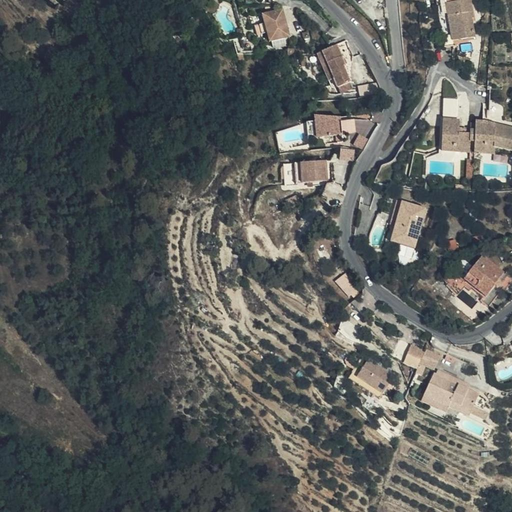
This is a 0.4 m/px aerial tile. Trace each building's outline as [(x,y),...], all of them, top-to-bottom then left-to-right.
[(459,50),(458,45),(457,38),(467,37),(468,43),(480,41),(477,22),(479,21),(474,0),(453,0),(441,2),(450,51),(459,50)] [(271,28),(273,38),(275,47),(295,43),(290,15),(270,19),(271,28)] [(344,50),(330,57),(344,83),(349,92),(360,87),(352,71),(354,70),(344,50)] [(344,83),(330,57),(326,59),(340,86),(344,83)] [(364,94),(360,87),(349,92),(352,99),(364,94)] [(477,138),(475,138),(466,138),(467,125),(464,125),(465,103),(451,103),(448,155),(476,156),(477,146),(477,138)] [(350,122),(316,127),(319,144),(353,138),(350,122)] [(481,146),(481,156),(493,157),(493,150),(501,151),(511,152),(511,130),(493,126),(482,126),(481,134),(481,146)] [(363,148),(368,138),(359,134),(354,145),(363,148)] [(340,150),(340,160),(354,160),(354,150),(340,150)] [(331,168),(301,171),(304,191),(334,188),(331,168)] [(381,197),(376,215),(389,220),(399,192),(387,189),(384,198),(381,197)] [(400,229),(404,230),(410,204),(406,203),(400,229)] [(410,204),(404,230),(400,248),(426,253),(436,210),(410,204)] [(488,287),(500,296),(507,286),(511,282),(511,280),(511,271),(493,257),(480,275),(490,283),(488,287)] [(336,282),(351,299),(358,292),(344,275),(336,282)] [(480,275),(476,280),(479,280),(488,287),(490,283),(480,275)] [(498,298),(500,296),(488,287),(479,280),(476,280),(475,281),(498,298)] [(434,348),(420,342),(412,360),(426,366),(432,351),(434,348)] [(432,351),(426,366),(426,367),(440,373),(447,358),(432,351)] [(365,372),(383,385),(387,380),(393,386),(396,381),(403,373),(377,354),(371,362),(365,372)] [(357,374),(379,390),(383,385),(365,372),(371,362),(367,359),(357,374)] [(444,374),(441,379),(473,393),(476,388),(444,374)] [(438,378),(433,389),(438,391),(434,401),(455,410),(458,405),(477,413),(484,397),(473,393),(441,379),(438,378)] [(383,385),(390,390),(393,386),(387,380),(383,385)] [(383,385),(379,390),(386,395),(390,390),(383,385)] [(438,391),(433,389),(427,404),(453,415),(455,410),(434,401),(438,391)] [(458,405),(455,410),(475,418),(477,413),(458,405)]
